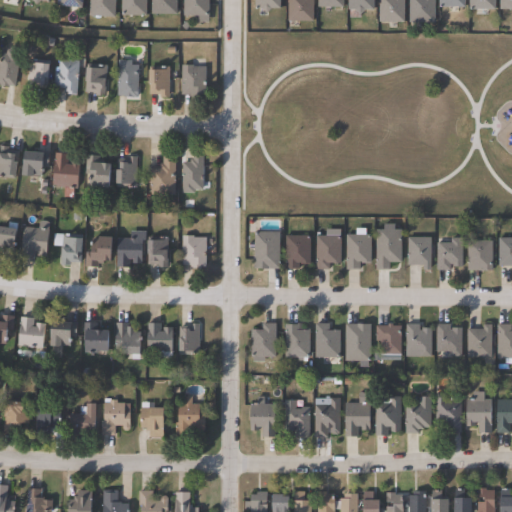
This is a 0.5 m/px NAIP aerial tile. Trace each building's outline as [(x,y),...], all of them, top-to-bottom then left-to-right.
[(115,0),(115,17),(89,15),(90,0),(115,0)] [(147,0),(147,16),(122,15),(122,0),(147,0)] [(178,0),(178,14),(152,13),(152,0),(178,0)] [(209,0),(209,22),(200,22),(200,15),(184,15),(184,0),(209,0)] [(285,0),(285,8),(275,8),(271,12),(265,8),(259,8),(259,0),(285,0)] [(315,0),(315,22),(289,21),(289,0),(315,0)] [(313,0),(313,8),(338,8),(338,0),(313,0)] [(369,9),(364,14),(360,9),(352,9),(352,0),(379,0),(379,9),(369,9)] [(406,0),(406,21),(380,22),(380,0),(406,0)] [(436,0),(436,22),(410,22),(410,0),(436,0)] [(488,0),(488,9),(474,9),(474,0),(488,0)] [(511,0),(511,9),(493,9),(493,0),(511,0)] [(20,51),(16,86),(8,85),(8,88),(0,86),(0,53),(6,54),(7,49),(20,51)] [(51,61),(50,64),(52,64),(51,78),(49,77),(48,89),(37,88),(36,90),(27,89),(30,62),(44,63),(44,60),(51,61)] [(84,67),(83,77),(77,77),(76,95),(67,94),(67,92),(64,91),(64,88),(54,88),(54,86),(51,86),(51,81),(54,81),(55,67),(59,67),(59,60),(79,61),(79,67),(84,67)] [(139,65),(138,99),(124,99),(124,96),(117,95),(118,60),(132,60),(132,65),(139,65)] [(194,65),(194,67),(206,67),(206,96),(192,97),(192,95),(181,95),(181,65),(194,65)] [(170,66),(169,98),(160,97),(160,94),(149,94),(149,66),(170,66)] [(108,78),(107,87),(105,87),(105,96),(95,96),(95,92),(85,92),(85,80),(87,80),(87,68),(107,68),(107,78),(108,78)] [(10,153),(11,154),(12,150),(19,151),(18,162),(20,162),(18,176),(2,174),(2,178),(0,177),(0,145),(10,147),(10,153)] [(46,153),(44,178),(24,176),(26,151),(46,153)] [(67,164),(70,164),(70,161),(80,161),(78,189),(52,187),(55,153),(68,154),(67,164)] [(114,163),(113,188),(99,187),(99,186),(97,186),(97,185),(90,184),(91,170),(85,169),(86,155),(100,156),(99,162),(114,163)] [(194,193),(182,193),(182,162),(190,162),(190,159),(193,159),(193,156),(203,156),(203,190),(194,190),(194,193)] [(137,157),(137,187),(116,187),(117,160),(128,160),(128,157),(137,157)] [(172,157),(172,162),(175,162),(176,195),(151,195),(151,183),(148,183),(148,167),(160,167),(160,164),(163,164),(163,157),(172,157)] [(49,222),(46,257),(37,256),(37,252),(34,252),(34,262),(20,261),(23,227),(39,228),(39,221),(49,222)] [(17,224),(17,229),(19,229),(17,247),(12,246),(11,250),(2,249),(1,258),(0,257),(0,226),(8,228),(9,223),(17,224)] [(388,270),(375,270),(376,230),(402,230),(401,262),(388,262),(388,270)] [(280,233),(280,269),(254,269),(254,232),(280,233)] [(62,234),(62,235),(82,235),(82,239),(84,239),(84,252),(81,252),(81,263),(70,263),(70,266),(61,266),(61,246),(53,246),(53,234),(62,234)] [(372,235),(371,263),(360,263),(360,270),(346,270),(346,235),(372,235)] [(115,237),(114,262),(99,261),(99,268),(84,267),(85,253),(93,253),(94,239),(101,239),(101,236),(115,237)] [(194,236),(193,237),(206,237),(206,267),(201,267),(201,269),(192,269),(192,267),(190,267),(190,266),(182,266),(182,236),(194,236)] [(299,269),(285,269),(285,236),(311,236),(311,263),(299,263),(299,269)] [(330,270),(316,270),(316,236),(342,236),(341,263),(331,263),(330,270)] [(168,237),(168,250),(170,250),(170,261),(168,261),(168,268),(159,268),(159,265),(147,265),(147,254),(149,254),(149,241),(148,241),(148,237),(168,237)] [(431,237),(431,271),(424,270),(424,266),(408,266),(408,237),(431,237)] [(143,239),(142,261),(130,261),(130,267),(117,267),(117,238),(143,239)] [(463,238),(463,267),(454,267),(454,265),(451,265),(451,271),(437,271),(437,243),(452,243),(452,238),(463,238)] [(511,238),(511,266),(499,266),(499,238),(511,238)] [(493,241),(493,271),(468,270),(468,241),(493,241)] [(15,317),(13,331),(9,330),(7,345),(2,344),(1,347),(0,346),(0,321),(1,322),(2,315),(15,317)] [(33,327),(35,328),(36,323),(46,324),(44,349),(18,346),(21,318),(34,319),(33,327)] [(78,323),(77,338),(69,337),(68,348),(52,347),(54,321),(78,323)] [(112,332),(111,352),(100,352),(100,353),(86,353),(87,336),(82,335),(83,323),(98,324),(97,331),(112,332)] [(143,333),(143,355),(140,355),(140,360),(132,360),(132,355),(125,355),(125,351),(116,351),(116,323),(128,324),(128,327),(135,327),(135,333),(143,333)] [(276,324),(276,358),(265,358),(265,362),(253,362),(253,357),(251,357),(251,330),(263,330),(263,323),(276,324)] [(161,324),(161,332),(164,332),(164,328),(174,328),(174,335),(172,335),(172,359),(160,358),(160,352),(147,352),(148,324),(161,324)] [(199,324),(199,355),(179,355),(180,328),(190,328),(190,324),(199,324)] [(311,331),(310,359),(285,358),(285,324),(299,325),(299,330),(311,331)] [(341,331),(340,358),(315,358),(316,324),(330,324),(329,331),(341,331)] [(394,326),(402,326),(401,354),(380,354),(381,342),(376,342),(376,326),(388,326),(388,324),(394,324),(394,326)] [(420,331),(423,331),(423,329),(432,329),(432,357),(420,357),(420,352),(406,352),(406,324),(420,325),(420,331)] [(372,325),(371,362),(345,361),(345,325),(372,325)] [(450,331),(453,331),(453,328),(463,328),(462,357),(450,357),(450,352),(436,352),(437,325),(450,325),(450,331)] [(493,325),(492,358),(467,358),(468,329),(484,330),(484,325),(493,325)] [(511,359),(497,359),(498,325),(511,325),(511,359)] [(367,394),(367,404),(371,404),(370,431),(362,431),(362,428),(358,427),(358,438),(346,438),(346,404),(359,404),(359,394),(367,394)] [(461,394),(461,434),(449,433),(449,426),(445,426),(445,422),(436,422),(437,394),(446,394),(446,401),(450,401),(450,394),(461,394)] [(264,397),(264,405),(275,405),(275,438),(262,438),(262,428),(259,428),(259,431),(251,431),(251,404),(257,405),(257,397),(264,397)] [(401,397),(401,433),(388,432),(388,436),(373,436),(374,403),(381,403),(381,399),(391,399),(391,397),(401,397)] [(431,397),(431,428),(417,428),(417,434),(406,434),(406,404),(418,404),(418,397),(431,397)] [(340,399),(339,434),(339,436),(332,436),(332,434),(330,434),(330,429),(327,429),(327,438),(314,438),(315,399),(330,400),(330,399),(340,399)] [(492,400),(492,434),(479,434),(479,423),(476,423),(476,427),(467,427),(467,400),(492,400)] [(511,400),(511,424),(510,424),(510,434),(497,434),(498,400),(511,400)] [(117,401),(117,404),(130,404),(130,429),(128,432),(125,431),(123,429),(123,427),(115,426),(115,436),(101,436),(101,422),(104,422),(104,401),(117,401)] [(296,401),(296,409),(301,409),(301,408),(310,408),(310,438),(296,438),(296,427),(294,427),(294,431),(284,431),(284,401),(296,401)] [(31,405),(28,424),(21,423),(19,434),(2,432),(4,417),(6,417),(8,402),(31,405)] [(192,402),(192,405),(200,405),(200,410),(204,410),(204,430),(203,433),(200,433),(198,430),(198,428),(193,428),(193,430),(190,430),(190,437),(176,438),(176,423),(179,423),(178,404),(184,404),(184,402),(192,402)] [(97,404),(97,436),(87,436),(87,434),(79,434),(79,436),(70,436),(70,433),(68,433),(68,415),(80,415),(80,407),(85,407),(85,404),(97,404)] [(67,409),(66,422),(61,421),(60,427),(53,427),(53,430),(42,429),(42,426),(38,426),(39,406),(61,407),(61,409),(67,409)] [(167,410),(166,438),(151,438),(151,429),(140,429),(141,409),(167,410)] [(15,502),(14,511),(0,511),(0,485),(8,486),(7,499),(9,499),(9,502),(15,502)] [(53,502),(52,511),(26,511),(28,489),(42,490),(41,499),(44,499),(44,501),(53,502)] [(496,491),(495,511),(478,511),(479,489),(487,489),(487,491),(496,491)] [(511,498),(511,511),(503,511),(503,498),(500,498),(501,489),(511,490),(511,498)] [(465,490),(465,500),(475,500),(475,511),(457,511),(457,499),(455,499),(455,490),(465,490)] [(93,492),(94,511),(68,511),(69,500),(79,500),(79,491),(93,492)] [(118,491),(118,503),(122,503),(122,505),(129,505),(129,511),(103,511),(103,491),(118,491)] [(153,501),(161,502),(161,499),(163,497),(166,497),(168,499),(168,511),(141,511),(142,505),(139,505),(139,491),(153,492),(153,501)] [(442,491),(442,501),(452,501),(452,511),(433,511),(433,491),(442,491)] [(267,492),(266,511),(249,511),(250,510),(243,510),(244,502),(251,502),(251,495),(257,495),(257,493),(258,493),(258,492),(267,492)] [(373,492),(374,501),(382,501),(382,511),(365,511),(365,501),(364,492),(373,492)] [(426,492),(426,511),(409,511),(409,496),(413,496),(413,492),(426,492)] [(190,493),(190,505),(192,505),(192,508),(199,508),(199,511),(175,511),(175,493),(190,493)] [(327,493),(327,495),(335,495),(335,498),(337,498),(337,501),(340,501),(340,511),(335,511),(317,511),(318,493),(327,493)] [(405,496),(404,511),(386,511),(387,493),(395,494),(395,496),(405,496)] [(340,511),(340,499),(345,499),(345,494),(357,494),(357,511),(340,511)] [(282,495),(282,497),(288,497),(288,511),(271,511),(271,495),(282,495)] [(296,511),(296,502),(314,502),(314,511),(296,511)]
